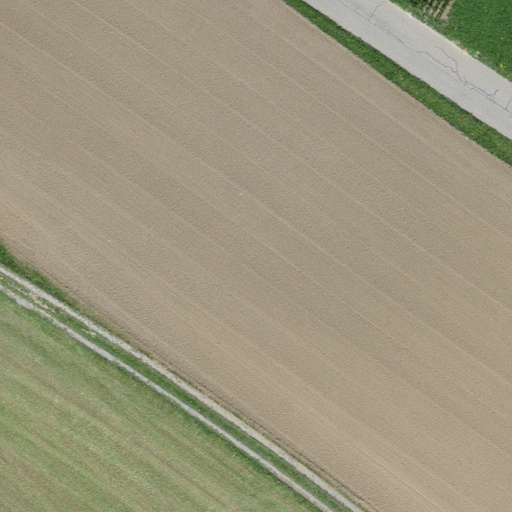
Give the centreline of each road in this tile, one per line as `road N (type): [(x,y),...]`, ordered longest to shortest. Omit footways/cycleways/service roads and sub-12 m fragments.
road 1 (track): [(315,511),(0,295)]
road 2 (tertiary): [(342,0),(511,114)]
